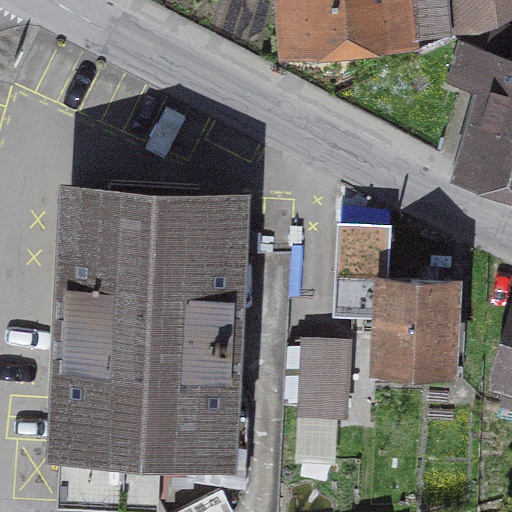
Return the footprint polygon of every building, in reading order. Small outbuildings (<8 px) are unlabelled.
[(445,10),(443,0),(293,0),(297,40),(396,32),(445,10)] [(511,10),(511,0),(454,0),(457,29),(477,26),(511,10)] [(511,177),(511,55),(472,43),(460,83),(491,92),(469,165),(511,177)] [(71,187),(59,441),(222,449),(235,196),(71,187)] [(380,276),(376,359),(449,363),(453,279),(380,276)] [(511,301),(492,367),(511,372),(511,301)] [(303,336),(299,409),(339,411),(343,338),(303,336)]
